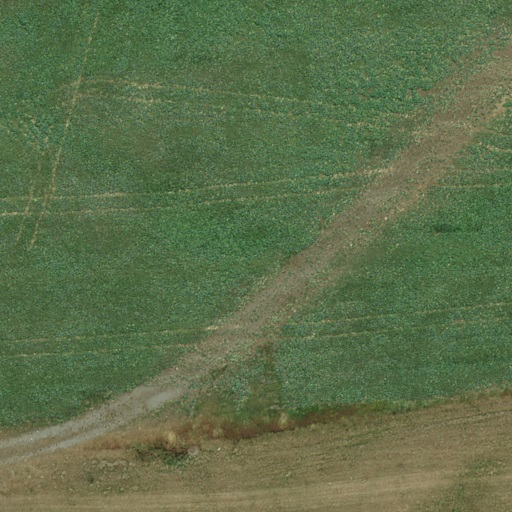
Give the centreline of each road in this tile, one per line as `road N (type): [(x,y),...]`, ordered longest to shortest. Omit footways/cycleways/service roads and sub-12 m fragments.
road 1 (track): [(0,454),(175,388),(511,53)]
road 2 (track): [(0,463),(511,446)]
